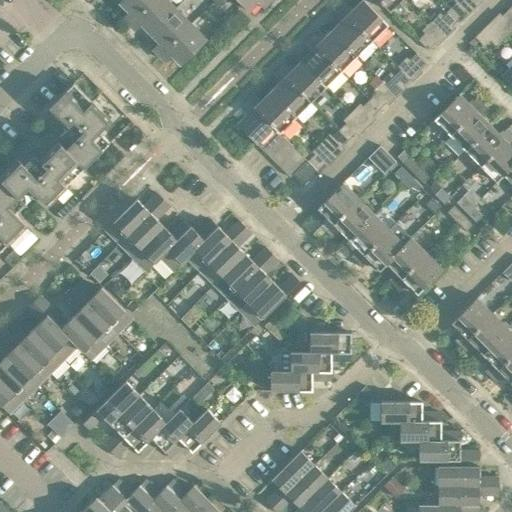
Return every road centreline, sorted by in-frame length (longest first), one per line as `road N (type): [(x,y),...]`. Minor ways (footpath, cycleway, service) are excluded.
road 1 (residential): [(277,229),(496,0)]
road 2 (residential): [(277,229),(76,26),(61,41)]
road 3 (residential): [(223,472),(277,419),(309,418),(395,345)]
road 4 (residential): [(395,345),(277,229)]
road 5 (residential): [(511,453),(395,345)]
